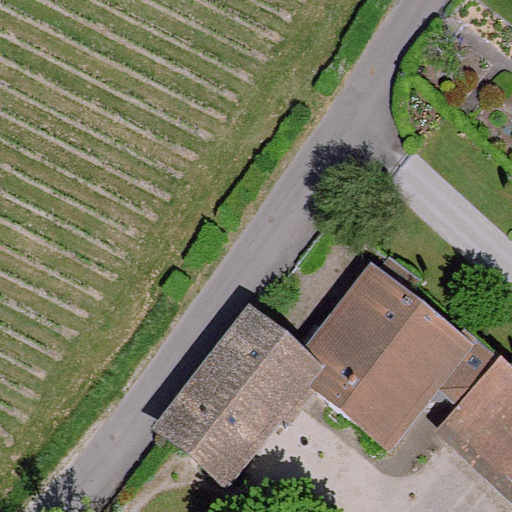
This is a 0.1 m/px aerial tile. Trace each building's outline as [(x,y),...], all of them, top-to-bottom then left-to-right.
[(389,265),(375,284),(406,307),(420,288),(389,265)] [(375,284),(303,377),(322,391),(315,399),(391,458),(439,397),(471,357),(406,307),(375,284)] [(303,377),(249,333),(159,445),(225,497),(279,429),(287,435),(315,399),(322,391),(303,377)] [(471,357),(439,397),(465,422),(502,383),(471,357)] [(511,392),(502,383),(465,422),(443,446),(511,509),(511,392)]
